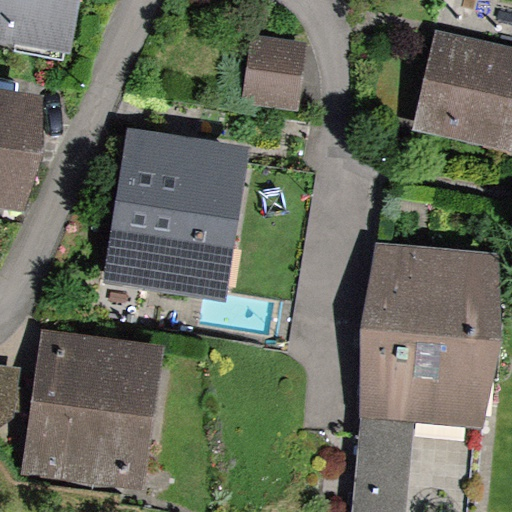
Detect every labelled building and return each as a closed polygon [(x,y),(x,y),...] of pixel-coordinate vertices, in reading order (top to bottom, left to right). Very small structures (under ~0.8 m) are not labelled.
[(0,0),(0,44),(64,56),(74,0),(0,0)] [(511,151),(511,143),(511,42),(432,25),(410,129),(511,151)] [(302,110),(310,41),(251,34),(242,102),(302,110)] [(0,207),(22,211),(43,95),(0,87),(0,207)] [(225,304),(250,150),(123,129),(98,283),(225,304)] [(490,429),(507,253),(378,241),(353,511),(470,511),(479,428),(490,429)] [(140,492),(161,345),(36,327),(15,474),(140,492)]
